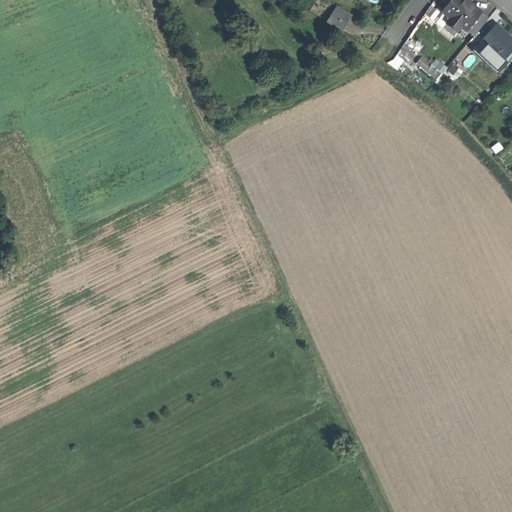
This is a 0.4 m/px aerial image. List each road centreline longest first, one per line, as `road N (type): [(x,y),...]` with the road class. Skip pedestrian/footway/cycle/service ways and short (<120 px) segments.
road 1 (track): [(150,0),(387,511)]
road 2 (track): [(392,43),(213,138)]
